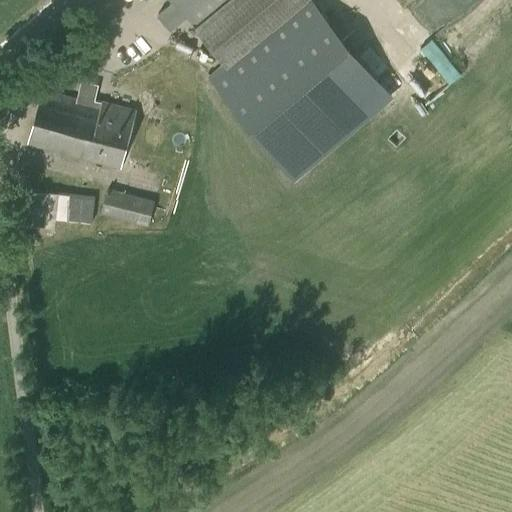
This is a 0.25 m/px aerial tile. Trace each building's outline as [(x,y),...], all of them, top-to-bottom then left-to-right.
[(171,29),(187,15),(227,63),(302,0),(145,0),(146,1),(146,0),(173,0),(174,0),(158,13),(171,29)] [(302,0),(227,63),(211,76),(260,135),(357,53),(312,0),(302,0)] [(423,47),(452,84),(464,74),(436,37),(423,47)] [(120,167),(135,110),(102,101),(101,103),(94,101),(99,85),(82,81),(77,98),(43,89),(29,143),(120,167)] [(50,188),(31,184),(26,216),(44,220),(50,188)] [(148,225),(155,200),(108,187),(101,213),(148,225)] [(98,196),(61,190),(57,214),(93,220),(98,196)]
